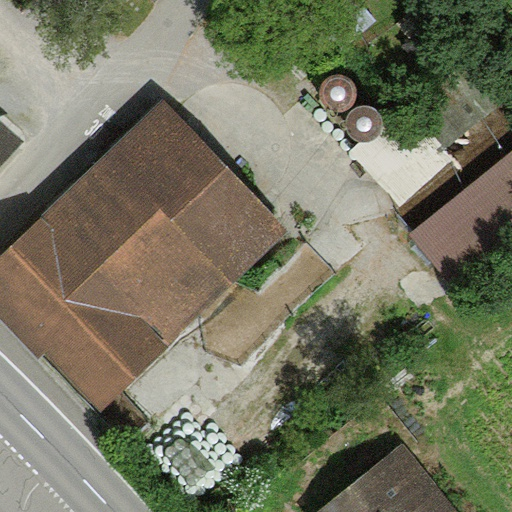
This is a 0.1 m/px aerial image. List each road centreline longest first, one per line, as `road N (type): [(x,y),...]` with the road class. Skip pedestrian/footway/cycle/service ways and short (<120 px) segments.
road 1 (unclassified): [(182,0),(0,210)]
road 2 (tertiary): [(111,511),(0,395)]
